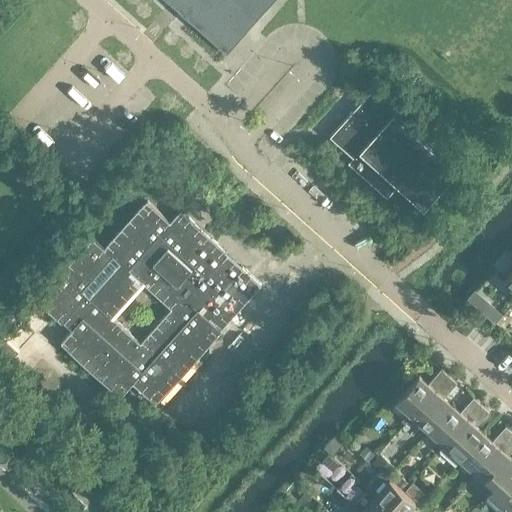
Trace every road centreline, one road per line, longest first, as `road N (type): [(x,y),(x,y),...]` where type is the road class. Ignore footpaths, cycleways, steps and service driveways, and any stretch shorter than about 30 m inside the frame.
road 1 (residential): [(511,390),(249,147)]
road 2 (residential): [(249,147),(311,81),(312,65),(286,59),(221,121)]
road 3 (residential): [(221,121),(92,0)]
